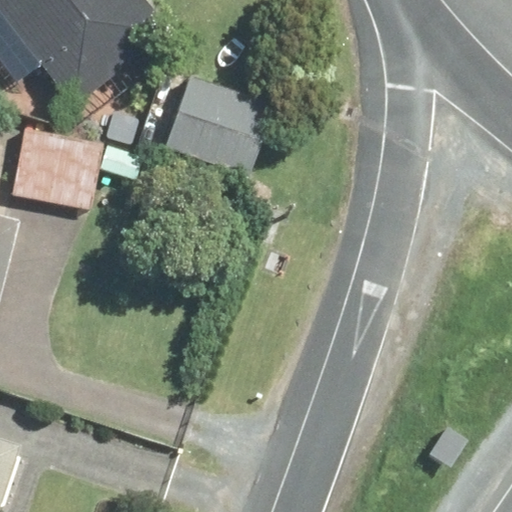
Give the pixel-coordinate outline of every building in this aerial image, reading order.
[(0,0),(0,59),(24,41),(77,110),(171,38),(142,0),(0,0)] [(276,108),(192,80),(167,151),(252,180),(276,108)] [(104,147),(26,133),(13,198),(92,213),(104,147)] [(145,160),(108,149),(101,173),(138,184),(145,160)] [(0,310),(21,226),(0,220),(0,310)] [(0,511),(1,511),(22,451),(0,444),(0,511)]
